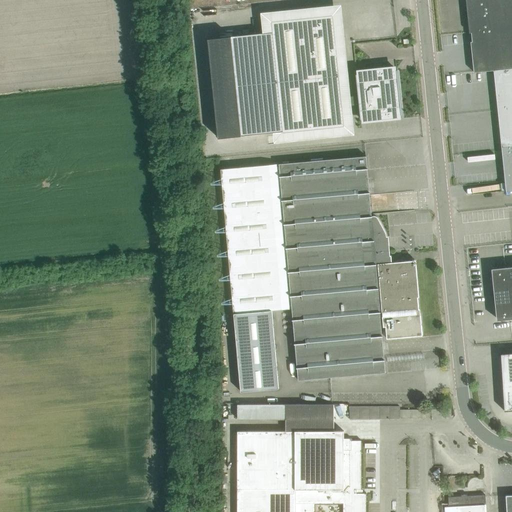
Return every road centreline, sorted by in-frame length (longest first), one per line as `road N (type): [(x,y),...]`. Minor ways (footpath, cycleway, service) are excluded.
road 1 (track): [(157,0),(190,296),(190,511)]
road 2 (unclassified): [(421,0),(466,412),(488,438),(511,446)]
